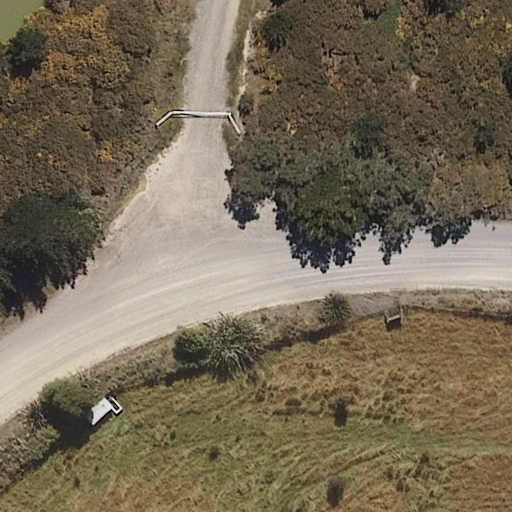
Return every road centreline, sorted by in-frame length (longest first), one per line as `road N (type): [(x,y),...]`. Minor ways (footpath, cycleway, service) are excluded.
road 1 (unclassified): [(0,388),(164,308),(511,279)]
road 2 (track): [(164,308),(195,0)]
